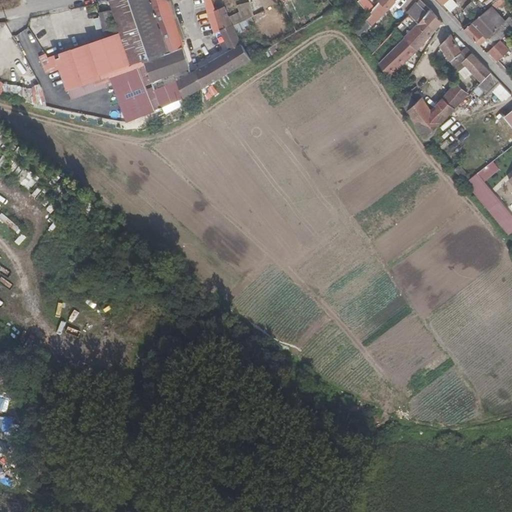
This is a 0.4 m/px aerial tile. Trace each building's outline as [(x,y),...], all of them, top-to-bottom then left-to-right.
[(174,10),(170,0),(109,0),(113,10),(98,14),(104,32),(119,28),(120,33),(133,69),(145,65),(161,109),(204,86),(250,59),(251,58),(242,45),(236,33),(233,27),(221,32),(214,11),(210,0),(202,0),(207,19),(215,42),(221,38),(223,42),(227,40),(232,49),(192,73),(188,62),(181,42),(185,40),(174,10)] [(259,0),(249,0),(250,2),(252,8),(258,6),(261,5),(259,0)] [(360,0),(358,2),(368,14),(369,14),(374,9),(365,0),(360,0)] [(364,21),(371,28),(396,0),(381,0),(374,9),(369,14),(370,16),(364,21)] [(407,14),(408,15),(418,24),(422,19),(430,10),(421,0),(407,14)] [(450,13),(458,5),(455,2),(453,0),(449,0),(444,6),(450,13)] [(510,16),(508,15),(511,10),(511,2),(510,2),(507,0),(498,0),(490,7),(505,21),(510,16)] [(466,15),(468,13),(475,20),(484,12),(472,1),(462,11),(466,15)] [(228,16),(225,7),(214,11),(221,32),(233,27),(244,21),(263,12),(262,9),(259,10),(258,6),(252,8),(250,2),(236,5),(239,12),(228,16)] [(462,31),(475,44),(480,46),(494,33),(500,40),(511,30),(511,18),(510,16),(505,21),(490,7),(484,12),(475,20),(462,31)] [(435,31),(442,24),(442,23),(430,10),(422,19),(435,31)] [(422,19),(418,24),(404,38),(417,51),(435,31),(422,19)] [(236,33),(247,28),(244,21),(233,27),(236,33)] [(360,37),(369,26),(365,22),(356,33),(360,37)] [(54,56),(66,91),(111,76),(133,69),(120,33),(54,56)] [(494,33),(480,46),(487,53),(488,52),(500,40),(494,33)] [(465,67),(469,71),(481,83),(490,73),(458,39),(455,41),(453,39),(450,35),(445,41),(446,42),(439,47),(440,48),(457,74),(465,67)] [(395,72),(404,64),(417,51),(404,38),(378,64),(387,77),(395,72)] [(223,42),(188,62),(192,73),(232,49),(227,40),(223,42)] [(375,40),(366,49),(371,56),(380,45),(375,40)] [(509,50),(500,40),(488,52),(497,62),(509,50)] [(277,52),(273,46),(259,54),(263,61),(277,52)] [(111,76),(127,123),(161,109),(145,65),(133,69),(111,76)] [(460,78),(461,79),(469,71),(465,67),(457,74),(460,78)] [(490,73),(481,83),(472,91),(479,97),(483,93),(488,97),(500,84),(490,73)] [(415,103),(406,112),(427,138),(469,95),(455,83),(431,111),(420,98),(415,103)] [(420,98),(415,92),(409,96),(415,103),(420,98)] [(403,101),(400,103),(406,112),(415,103),(409,96),(403,101)] [(491,163),(471,179),(465,184),(491,215),(496,211),(493,207),(499,202),(482,181),(496,170),(491,163)] [(471,179),(460,166),(454,171),(465,184),(471,179)] [(17,181),(32,189),(38,176),(24,169),(17,181)] [(21,245),(26,236),(21,233),(16,242),(21,245)] [(300,409),(311,399),(292,379),(281,389),(300,409)] [(351,407),(349,419),(366,425),(370,413),(351,407)]
